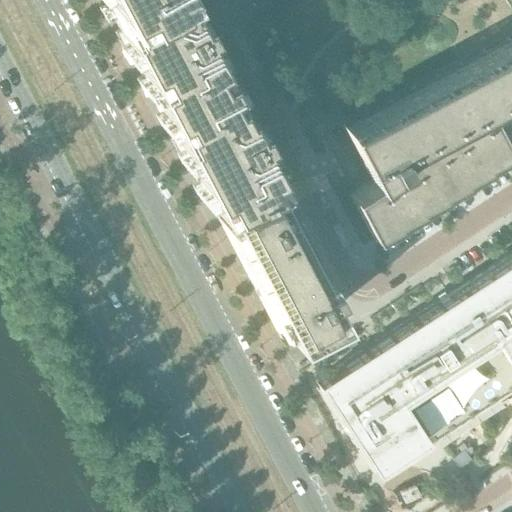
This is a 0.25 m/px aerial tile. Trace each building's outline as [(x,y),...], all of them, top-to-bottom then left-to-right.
[(102,0),(117,28),(133,59),(173,135),(189,166),(209,205),(263,177),(269,174),(270,174),(269,173),(249,135),(246,130),(251,127),(244,115),(239,117),(232,103),(233,103),(194,28),(193,28),(190,23),(195,21),(189,8),(184,11),(178,0),(102,0)] [(487,113),(483,107),(511,91),(511,48),(505,36),(340,124),(370,181),(374,188),(377,186),(398,173),(419,159),(442,144),(464,130),(482,118),(481,117),(487,113)] [(506,150),(487,113),(481,117),(482,118),(464,130),(483,169),(485,167),(483,162),(506,150)] [(483,169),(464,130),(442,144),(461,183),(483,169)] [(461,183),(442,144),(419,159),(439,198),(461,183)] [(439,198),(419,159),(398,173),(418,211),(439,198)] [(418,211),(398,173),(377,186),(397,225),(418,211)] [(316,267),(287,212),(282,215),(263,177),(209,205),(279,339),(286,336),(286,337),(333,312),(320,287),(324,284),(318,273),(314,275),(311,270),(316,267)] [(397,225),(377,186),(374,188),(370,181),(348,195),(372,241),(397,225)] [(511,252),(454,291),(446,296),(374,343),(314,382),(372,471),(421,439),(429,434),(433,440),(511,389),(511,252)] [(469,459),(461,449),(450,458),(458,468),(469,459)] [(410,503),(403,488),(392,493),(398,508),(410,503)]
